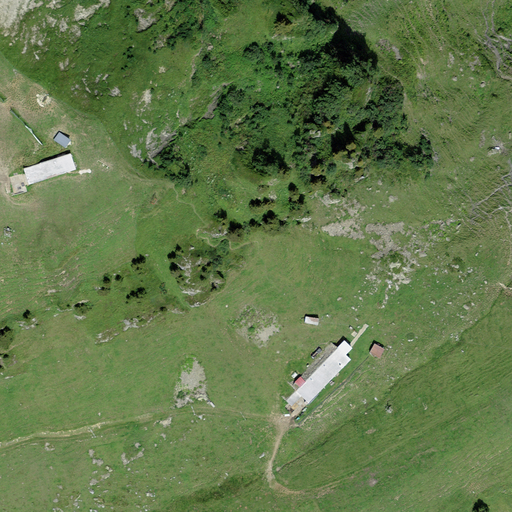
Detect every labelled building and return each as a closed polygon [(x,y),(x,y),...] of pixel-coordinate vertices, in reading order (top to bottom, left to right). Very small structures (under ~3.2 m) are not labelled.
[(80,121),(75,128),(84,134),(86,131),(89,127),(80,121)] [(25,170),(30,185),(76,169),(71,154),(25,170)] [(319,318),(306,316),(305,322),(318,324),(319,321),(319,318)] [(339,342),(293,392),(308,406),(348,363),(344,359),(350,352),(339,342)] [(386,351),(375,344),(372,348),(369,353),(380,360),(386,351)]
